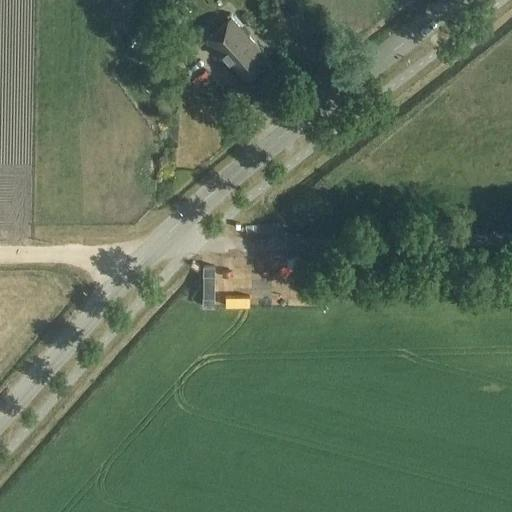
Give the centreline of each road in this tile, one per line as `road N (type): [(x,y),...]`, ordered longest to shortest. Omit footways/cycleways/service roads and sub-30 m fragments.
road 1 (tertiary): [(0,418),(153,251),(457,0)]
road 2 (track): [(511,239),(195,246)]
road 3 (track): [(195,246),(0,258)]
